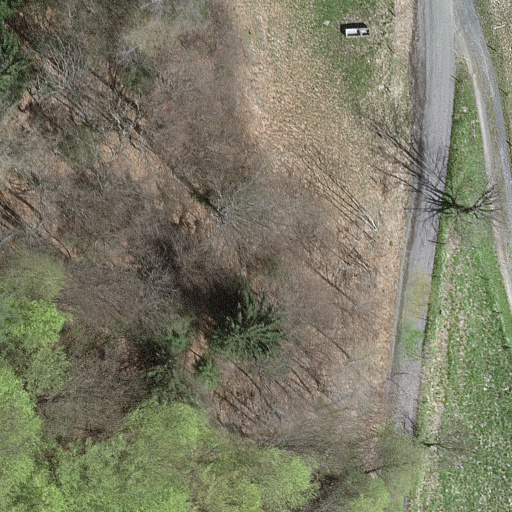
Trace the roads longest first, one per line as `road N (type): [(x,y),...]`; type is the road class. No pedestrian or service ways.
road 1 (unclassified): [(436,0),(389,511)]
road 2 (track): [(511,242),(487,85),(462,28),(436,21)]
